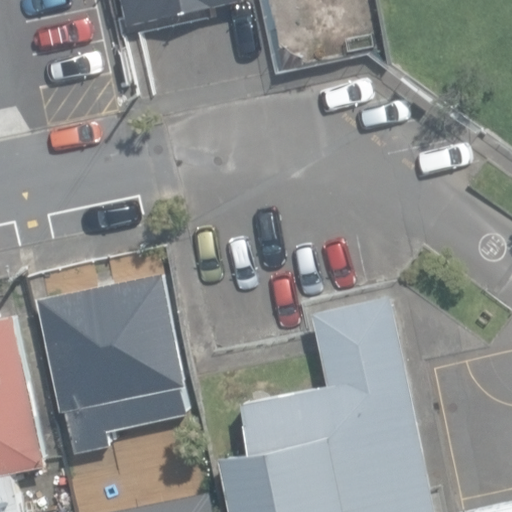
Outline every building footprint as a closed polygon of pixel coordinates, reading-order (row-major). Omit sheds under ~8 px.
[(128,0),(133,20),(233,0),(128,0)] [(195,380),(169,265),(41,294),(77,451),(118,441),(114,424),(192,413),(185,383),(195,380)] [(441,511),(397,292),(321,307),(336,382),(250,399),(260,447),(231,453),(242,511),(441,511)] [(0,511),(26,511),(17,467),(53,460),(20,309),(0,313),(0,511)] [(217,511),(213,490),(94,511),(217,511)]
